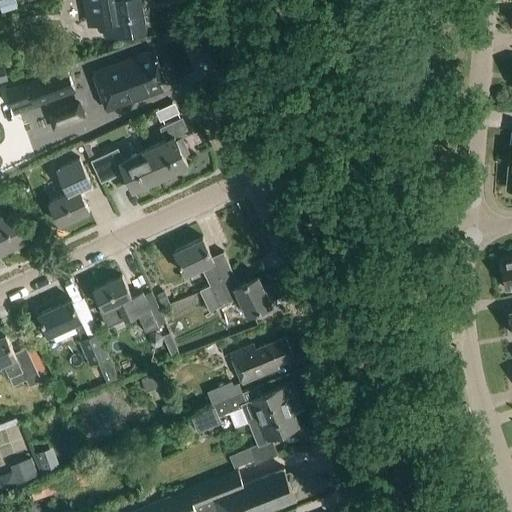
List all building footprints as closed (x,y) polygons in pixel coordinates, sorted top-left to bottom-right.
[(16,0),(0,0),(3,10),(18,5),(16,0)] [(85,0),(89,23),(105,20),(107,35),(150,28),(145,0),(85,0)] [(154,51),(93,73),(108,112),(165,92),(162,84),(166,83),(154,51)] [(5,63),(0,64),(0,81),(10,79),(5,63)] [(76,88),(67,66),(7,89),(15,111),(76,88)] [(59,125),(90,115),(84,98),(53,107),(59,125)] [(164,176),(191,164),(186,154),(191,151),(184,136),(192,132),(185,116),(163,126),(168,138),(150,147),(164,176)] [(127,157),(121,145),(92,159),(103,181),(128,170),(136,189),(164,176),(150,147),(127,157)] [(92,209),(83,191),(95,186),(82,157),(60,167),(71,192),(52,201),(62,223),(92,209)] [(5,164),(0,166),(0,189),(8,205),(8,206),(23,199),(5,164)] [(15,210),(0,216),(0,246),(2,251),(28,239),(15,210)] [(206,234),(177,247),(188,272),(204,264),(213,283),(235,273),(224,249),(214,254),(206,234)] [(143,322),(144,321),(149,331),(160,326),(144,290),(134,295),(124,273),(96,286),(106,308),(103,310),(110,326),(139,313),(143,322)] [(235,273),(213,283),(201,289),(210,309),(242,295),(250,313),(273,303),(259,273),(239,282),(235,273)] [(166,288),(158,292),(163,304),(171,301),(166,288)] [(79,337),(89,332),(73,297),(39,312),(49,334),(73,323),(79,337)] [(0,362),(7,359),(19,383),(27,379),(31,386),(44,380),(37,367),(37,368),(26,346),(16,351),(6,330),(0,333),(0,362)] [(90,336),(83,339),(81,340),(91,362),(110,353),(100,331),(90,336)] [(162,344),(163,337),(157,332),(150,335),(149,343),(156,347),(162,344)] [(280,361),(296,354),(288,334),(260,346),(258,340),(232,351),(245,381),(282,366),(280,361)] [(159,372),(142,378),(147,392),(164,385),(159,372)] [(248,402),(244,392),(239,382),(235,384),(233,379),(208,390),(215,406),(193,415),(199,430),(222,421),(219,414),(230,409),(237,425),(249,420),(250,423),(251,422),(251,423),(292,403),(290,400),(296,398),(301,396),(294,380),(252,398),(253,399),(248,402)] [(306,407),(301,396),(296,398),(290,400),(292,403),(251,423),(260,445),(232,456),(237,468),(257,459),(258,464),(281,454),(274,438),(302,426),(296,412),(306,407)] [(50,447),(37,452),(44,470),(57,465),(50,447)] [(33,456),(14,463),(20,480),(39,473),(33,456)] [(287,470),(285,464),(245,481),(240,470),(172,497),(171,495),(129,511),(252,511),(297,494),(294,488),(298,486),(299,479),(296,473),(290,469),(287,470)] [(0,468),(0,491),(9,488),(3,472),(2,468),(0,468)] [(65,472),(43,480),(48,494),(70,485),(69,484),(65,472)]
